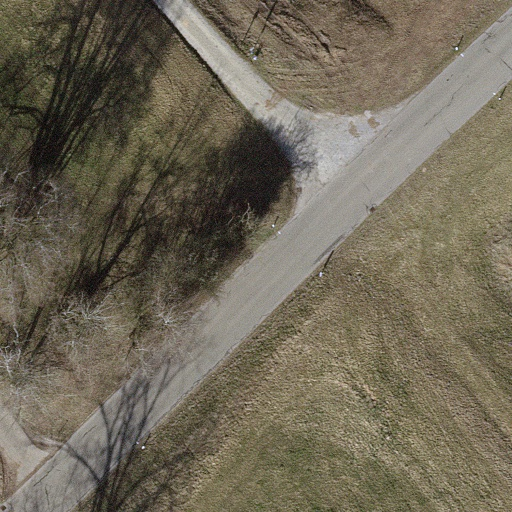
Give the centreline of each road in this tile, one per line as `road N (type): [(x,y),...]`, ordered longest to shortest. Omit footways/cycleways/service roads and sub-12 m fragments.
road 1 (unclassified): [(511,55),(371,182),(50,511)]
road 2 (track): [(174,0),(264,110),(356,197)]
